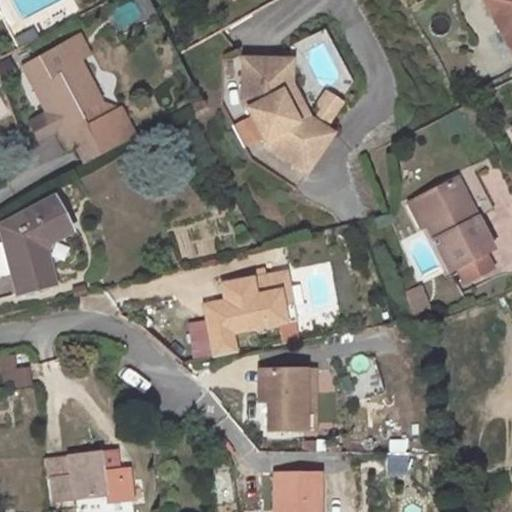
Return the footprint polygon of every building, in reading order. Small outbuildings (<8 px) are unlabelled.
[(511,0),(479,0),(500,35),(506,31),(511,41),(511,0)] [(511,41),(506,31),(500,35),(511,56),(511,41)] [(53,75),(66,68),(74,65),(64,47),(44,58),(53,75)] [(19,99),(23,97),(33,116),(79,93),(66,68),(53,75),(44,58),(6,77),(19,99)] [(307,136),(291,166),(299,171),(321,131),(312,126),(303,121),(297,118),(277,85),(276,61),(266,62),(267,94),(286,124),(307,136)] [(266,62),(228,64),(230,103),(257,148),(291,166),(307,136),(286,124),(267,94),(266,62)] [(306,115),(316,120),(327,100),(312,92),(305,105),(310,108),(306,115)] [(79,93),(33,116),(46,141),(41,143),(48,158),(95,133),(85,113),(88,111),(79,93)] [(303,121),(312,126),(316,120),(306,115),(303,121)] [(466,172),(457,177),(471,203),(464,206),(473,223),(490,213),(466,172)] [(457,177),(420,197),(434,223),(424,229),(430,240),(450,276),(457,272),(484,257),(490,253),(473,223),(464,206),(471,203),(457,177)] [(420,197),(410,204),(424,229),(434,223),(420,197)] [(18,253),(38,246),(28,210),(0,219),(0,293),(27,285),(18,253)] [(484,257),(457,272),(466,288),(493,273),(484,257)] [(287,331),(296,330),(288,279),(278,281),(287,331)] [(208,327),(214,364),(236,361),(232,340),(287,331),(278,281),(232,288),(234,306),(226,307),(229,324),(208,327)] [(232,288),(223,290),(226,307),(234,306),(232,288)] [(401,294),(407,307),(421,301),(415,288),(401,294)] [(407,307),(411,317),(425,311),(421,301),(407,307)] [(226,307),(205,311),(208,327),(229,324),(226,307)] [(0,391),(11,390),(10,374),(0,375),(0,391)] [(269,415),(271,449),(308,448),(306,399),(316,398),(316,382),(269,384),(269,402),(262,403),(262,416),(269,415)] [(261,384),(262,403),(269,402),(269,384),(261,384)] [(209,425),(223,414),(209,396),(195,407),(209,425)] [(308,448),(318,447),(316,398),(306,399),(308,448)] [(389,476),(411,475),(409,440),(387,441),(389,476)] [(78,511),(100,511),(101,493),(98,494),(98,474),(40,473),(39,491),(21,490),(21,511),(78,511)] [(319,511),(321,498),(277,493),(274,511),(319,511)]
